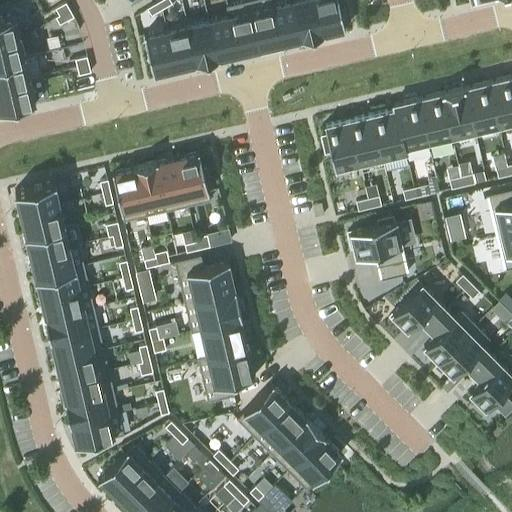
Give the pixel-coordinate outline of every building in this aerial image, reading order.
[(65,0),(55,6),(59,13),(69,7),(65,0)] [(157,0),(147,6),(151,13),(161,7),(157,0)] [(247,0),(240,0),(225,4),(228,13),(237,52),(258,47),(247,0)] [(271,0),(247,0),(258,47),(281,42),(272,2),(271,0)] [(291,0),(282,0),(272,2),(281,42),(300,37),(291,0)] [(314,0),(291,0),(300,37),(321,32),(314,0)] [(314,0),(321,32),(343,27),(344,27),(340,10),(344,9),(341,0),(314,0)] [(59,13),(55,15),(59,23),(63,20),(73,14),(69,7),(59,13)] [(14,11),(0,14),(0,37),(19,33),(14,13),(15,13),(14,11)] [(228,13),(209,17),(218,56),(237,52),(228,13)] [(209,17),(185,23),(195,62),(218,57),(218,56),(209,17)] [(185,23),(165,28),(174,67),(195,62),(185,23)] [(144,32),(143,32),(153,72),(154,72),(174,67),(165,28),(145,32),(144,32)] [(19,33),(0,37),(0,59),(25,55),(24,54),(19,33)] [(86,54),(74,57),(76,65),(88,62),(86,54)] [(25,55),(0,59),(0,82),(29,76),(24,55),(25,55)] [(88,62),(76,65),(78,73),(90,70),(88,62)] [(510,74),(486,79),(496,123),(497,128),(511,124),(511,76),(511,73),(510,73),(510,74)] [(29,76),(0,82),(0,106),(35,98),(35,97),(34,97),(29,76)] [(486,79),(464,85),(474,128),(496,123),(486,79)] [(464,85),(441,90),(452,134),(474,128),(464,85)] [(441,90),(417,96),(428,144),(453,138),(452,134),(441,90)] [(417,96),(392,101),(393,106),(404,150),(428,144),(417,96)] [(393,106),(371,111),(381,155),(404,150),(393,106)] [(371,111),(349,117),(359,160),(381,155),(371,111)] [(325,132),(321,133),(325,149),(329,148),(335,171),(360,165),(359,160),(349,117),(325,122),(324,122),(323,122),(325,132)] [(197,150),(176,155),(187,203),(209,198),(206,182),(209,181),(205,165),(202,166),(198,149),(197,149),(197,150)] [(156,159),(155,159),(166,208),(187,203),(176,155),(156,159)] [(155,159),(134,164),(145,213),(166,208),(155,159)] [(506,163),(495,166),(497,175),(509,173),(506,163)] [(112,169),(111,169),(123,218),(145,213),(134,164),(132,165),(113,170),(112,169)] [(472,171),(460,174),(462,184),(474,181),(472,171)] [(460,174),(448,177),(450,186),(462,184),(460,174)] [(107,177),(99,179),(102,191),(110,189),(107,177)] [(54,179),(14,188),(14,189),(15,189),(20,210),(59,201),(54,180),(54,179)] [(425,182),(413,185),(416,195),(427,192),(425,182)] [(413,185),(402,188),(404,197),(416,195),(413,185)] [(511,186),(486,192),(486,194),(486,193),(495,229),(511,225),(511,186)] [(110,189),(102,191),(104,203),(112,201),(110,189)] [(378,193),(367,196),(369,206),(381,203),(378,193)] [(367,196),(355,199),(357,208),(369,206),(367,196)] [(59,201),(20,210),(25,231),(64,222),(59,201)] [(380,277),(407,270),(407,269),(395,219),(396,219),(395,218),(393,219),(391,214),(377,217),(378,222),(347,229),(351,245),(353,245),(355,254),(355,255),(374,250),(380,275),(379,275),(380,277)] [(117,220),(105,223),(108,234),(112,233),(120,232),(117,220)] [(64,222),(25,231),(30,252),(68,242),(64,222)] [(511,225),(495,229),(503,266),(503,267),(511,264),(511,225)] [(120,232),(112,233),(114,245),(122,243),(120,232)] [(206,232),(194,235),(195,239),(197,247),(209,244),(206,232)] [(195,239),(184,242),(186,250),(197,247),(195,239)] [(68,242),(30,252),(35,273),(83,261),(78,240),(68,242)] [(166,248),(154,251),(155,255),(157,263),(169,260),(168,260),(167,254),(166,248)] [(200,252),(174,258),(183,300),(234,288),(228,261),(228,259),(203,265),(200,252)] [(155,255),(143,257),(145,265),(157,263),(155,255)] [(83,261),(35,273),(40,295),(88,283),(83,261)] [(127,262),(119,264),(122,276),(130,274),(127,262)] [(150,275),(148,266),(135,269),(137,278),(150,275)] [(462,272),(455,279),(463,288),(470,281),(462,272)] [(130,274),(122,276),(124,287),(132,286),(130,274)] [(421,281),(389,313),(401,325),(403,324),(406,327),(416,318),(424,326),(445,306),(421,281)] [(470,281),(463,288),(472,296),(479,289),(470,281)] [(88,283),(40,295),(44,315),(93,303),(88,283)] [(234,288),(183,300),(190,330),(200,328),(241,318),(234,287),(234,288)] [(44,315),(49,338),(50,338),(98,327),(93,303),(44,315)] [(137,304),(129,306),(131,318),(139,316),(137,304)] [(433,335),(423,344),(426,347),(425,349),(436,360),(475,322),(460,307),(453,314),(445,306),(424,326),(433,335)] [(139,316),(131,318),(134,330),(142,328),(139,316)] [(241,318),(200,328),(206,353),(247,344),(241,318)] [(475,322),(436,360),(447,371),(449,370),(452,373),(461,364),(470,372),(490,352),(482,343),(489,336),(475,322)] [(156,325),(148,327),(150,338),(158,336),(156,325)] [(98,327),(50,338),(54,358),(103,346),(98,327)] [(158,336),(150,338),(153,350),(165,347),(162,335),(158,336)] [(146,342),(138,344),(141,360),(149,358),(146,342)] [(206,353),(197,356),(207,399),(233,393),(230,380),(255,374),(254,373),(247,344),(206,353)] [(103,346),(54,358),(59,378),(108,367),(103,346)] [(478,381),(469,390),(472,393),(470,395),(482,407),(511,377),(511,373),(490,352),(470,372),(478,381)] [(141,360),(138,361),(140,372),(152,370),(149,358),(141,360)] [(62,389),(58,390),(61,400),(64,400),(113,388),(108,367),(59,378),(62,389)] [(271,381),(236,416),(252,433),(288,398),(272,382),(271,381)] [(162,387),(154,389),(157,400),(165,399),(162,387)] [(113,388),(64,400),(69,422),(118,410),(113,388)] [(288,398),(252,433),(269,450),(305,415),(288,398)] [(165,399),(157,400),(160,412),(162,412),(168,410),(168,408),(165,399)] [(118,410),(69,422),(70,422),(74,442),(74,443),(123,432),(118,410)] [(305,415),(269,450),(271,451),(288,469),(324,434),(305,415)] [(170,419),(164,425),(173,433),(179,427),(170,419)] [(179,427),(173,433),(181,442),(187,436),(179,427)] [(324,434),(288,469),(290,470),(305,486),(341,451),(340,450),(324,434)] [(132,441),(97,476),(113,492),(148,457),(132,441)] [(218,446),(212,452),(222,462),(228,456),(218,446)] [(201,449),(192,458),(201,467),(203,464),(209,458),(201,449)] [(228,456),(222,462),(232,472),(238,466),(228,456)] [(148,457),(113,492),(128,507),(163,472),(148,457)] [(209,458),(203,464),(212,472),(218,466),(209,458)] [(128,507),(127,507),(132,511),(153,511),(178,487),(163,472),(128,507)] [(228,477),(222,483),(232,493),(238,487),(228,477)] [(255,483),(249,489),(257,498),(263,492),(255,483)] [(178,487),(153,511),(184,511),(194,503),(178,487)] [(238,487),(232,493),(242,503),(248,497),(238,487)] [(275,498),(266,507),(271,511),(278,511),(283,507),(275,498)] [(203,511),(194,503),(184,511),(203,511)]
